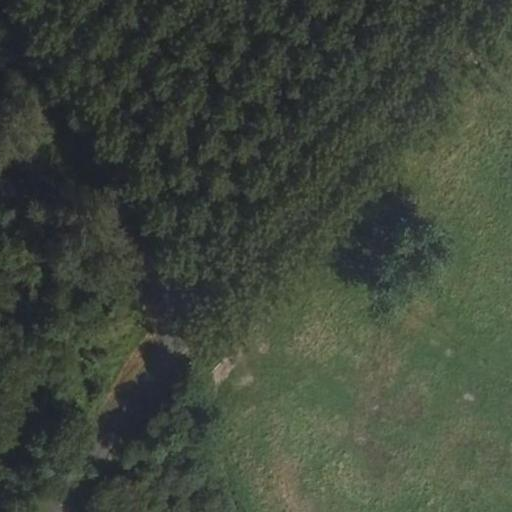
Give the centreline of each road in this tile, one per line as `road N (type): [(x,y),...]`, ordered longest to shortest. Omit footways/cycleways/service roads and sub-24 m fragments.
road 1 (unclassified): [(200,320),(492,0)]
road 2 (tertiary): [(18,0),(200,320)]
road 3 (tertiary): [(200,320),(69,489),(60,511)]
